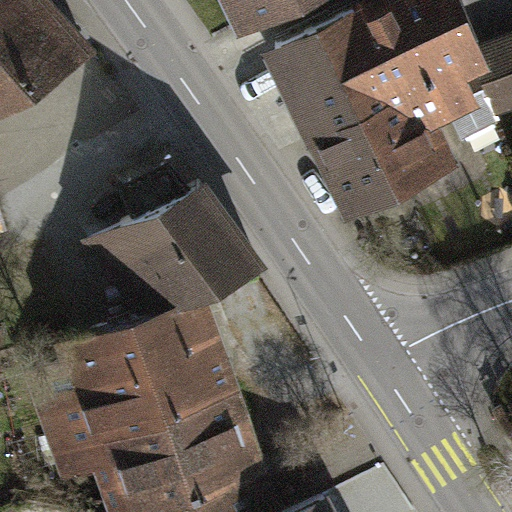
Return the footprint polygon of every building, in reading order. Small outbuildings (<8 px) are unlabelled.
[(55,0),(0,0),(0,102),(93,43),(55,0)] [(233,0),(245,24),(296,0),(233,0)] [(455,0),(377,0),(274,48),(350,211),(440,170),(453,164),(435,124),(479,104),(466,77),(487,67),(455,0)] [(511,35),(491,43),(511,104),(511,35)] [(260,261),(206,178),(193,189),(171,163),(126,184),(145,214),(133,218),(148,241),(113,261),(157,317),(260,261)] [(86,386),(48,400),(76,473),(113,459),(133,511),(159,511),(274,467),(210,296),(157,317),(73,350),(86,386)] [(280,511),(289,507),(274,467),(164,511),(280,511)] [(289,507),(280,511),(335,511),(324,489),(289,507)]
